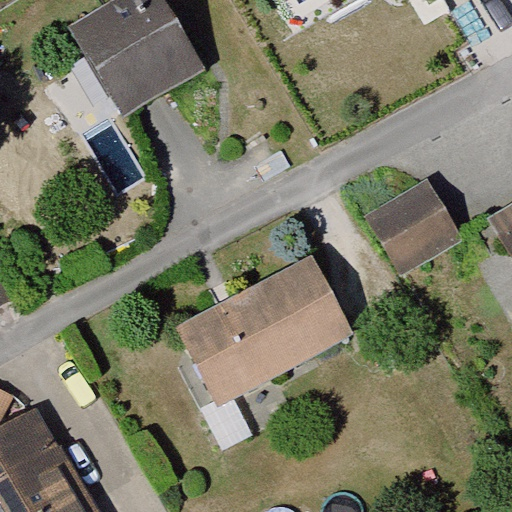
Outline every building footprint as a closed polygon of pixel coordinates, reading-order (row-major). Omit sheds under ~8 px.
[(166,0),(108,0),(74,19),(126,114),(205,71),(166,0)] [(417,199),(357,235),(389,289),(450,253),(417,199)] [(511,221),(484,237),(511,285),(511,221)] [(300,272),(165,346),(206,422),(342,348),(300,272)] [(71,511),(24,429),(0,441),(0,511),(71,511)]
